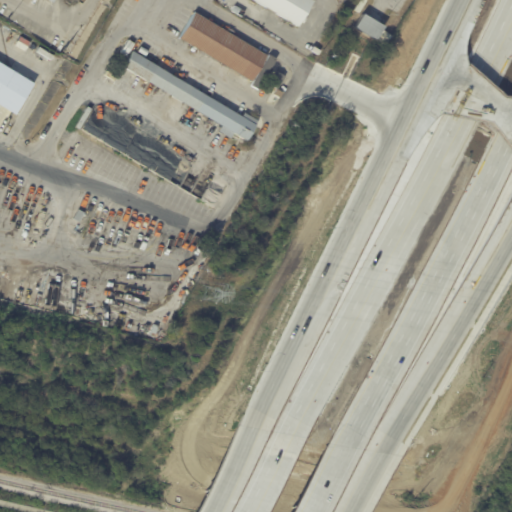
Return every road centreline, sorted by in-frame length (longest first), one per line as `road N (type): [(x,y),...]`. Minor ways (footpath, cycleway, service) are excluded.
road 1 (secondary): [(474,0),(254,426)]
road 2 (motorway): [(511,33),(288,433)]
road 3 (motorway): [(343,446),(511,144)]
road 4 (secondary): [(381,449),(476,295)]
